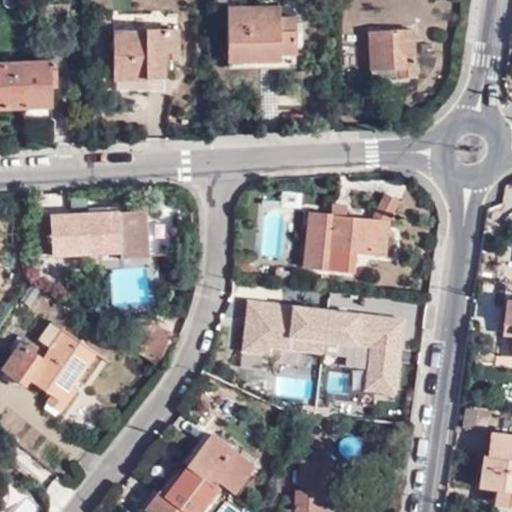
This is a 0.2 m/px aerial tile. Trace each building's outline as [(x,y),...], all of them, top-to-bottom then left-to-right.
[(228,7),(229,54),(255,55),(255,60),(280,60),(280,54),(294,54),(294,17),(279,17),(279,6),(228,7)] [(370,31),(372,69),(398,68),(398,77),(415,76),(414,28),(370,31)] [(164,89),(163,59),(178,58),(177,29),(145,29),(144,32),(114,32),(113,89),(164,89)] [(255,55),(229,54),(229,68),(294,68),(294,54),(280,54),(280,60),(255,60),(255,55)] [(0,108),(23,108),(51,106),(51,88),(51,77),(56,77),(55,61),(0,63),(0,108)] [(398,68),(372,69),(372,78),(398,77),(398,68)] [(51,106),(23,108),(22,117),(51,116),(51,106)] [(374,219),(390,221),(401,201),(388,195),(374,219)] [(53,255),(120,252),(120,259),(148,258),(145,210),(117,211),(117,206),(88,208),(88,213),(51,215),(53,255)] [(386,255),(390,221),(374,219),(346,216),(330,215),(308,213),(302,269),(327,272),(329,250),(386,255)] [(484,279),(483,287),(495,288),(496,281),(484,279)] [(2,369),(21,383),(25,387),(30,380),(49,394),(45,400),(61,412),(76,390),(72,387),(95,353),(51,320),(37,338),(50,348),(42,360),(34,354),(26,348),(19,342),(2,369)] [(511,323),(504,323),(503,335),(511,336),(511,323)] [(107,346),(113,335),(96,324),(90,335),(107,346)] [(173,333),(156,325),(145,350),(161,356),(173,333)] [(26,348),(34,354),(38,347),(30,341),(26,348)] [(0,375),(18,389),(21,383),(2,369),(0,370),(0,375)] [(511,433),(490,431),(487,453),(482,453),(479,487),(504,490),(503,506),(511,506),(511,433)] [(213,433),(197,453),(203,459),(193,473),(187,466),(164,495),(162,492),(146,511),(203,511),(224,486),(234,494),(255,467),(213,433)] [(203,459),(197,453),(187,466),(193,473),(203,459)] [(296,491),(295,509),(295,511),(320,511),(321,493),(326,493),(327,462),(300,461),(300,491),(296,491)] [(259,471),(255,467),(234,494),(238,498),(259,471)]
